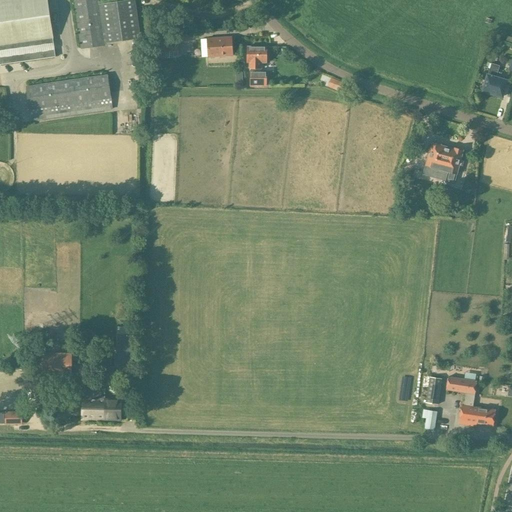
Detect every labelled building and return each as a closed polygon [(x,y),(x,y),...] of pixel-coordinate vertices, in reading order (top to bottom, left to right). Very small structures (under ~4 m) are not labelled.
[(0,0),(0,64),(56,57),(53,38),(54,38),(47,0),(0,0)] [(99,5),(98,0),(73,0),(81,49),(105,46),(105,44),(99,5)] [(99,5),(105,44),(141,39),(135,0),(125,2),(99,5)] [(157,37),(158,56),(178,55),(177,43),(166,44),(165,36),(157,37)] [(208,56),(233,54),(232,36),(207,37),(208,56)] [(266,63),(266,46),(248,46),(248,63),(249,63),(249,68),(261,68),(261,63),(266,63)] [(502,97),(507,81),(496,78),(500,66),(491,63),(487,75),(482,91),(502,97)] [(251,80),(266,80),(266,71),(251,70),(251,80)] [(31,122),(113,110),(112,99),(108,74),(26,86),(31,122)] [(327,85),(338,90),(341,81),(330,77),(327,85)] [(455,183),(463,151),(454,148),(453,148),(441,145),(431,142),(422,174),(455,183)] [(133,336),(132,336),(118,336),(118,337),(117,366),(133,366),(133,336)] [(40,356),(40,373),(69,373),(69,356),(40,356)] [(95,371),(107,371),(107,360),(96,360),(95,371)] [(79,366),(79,374),(88,374),(88,366),(79,366)] [(79,375),(79,385),(92,385),(92,375),(79,375)] [(438,405),(442,379),(430,377),(426,403),(438,405)] [(463,405),(473,407),(476,381),(448,377),(446,390),(465,393),(463,405)] [(93,398),(93,389),(83,389),(82,419),(97,419),(97,409),(101,409),(101,399),(93,398)] [(106,389),(93,389),(93,398),(101,399),(101,409),(97,409),(97,419),(120,420),(121,399),(104,399),(104,391),(106,391),(106,389)] [(473,407),(463,405),(461,405),(459,423),(477,426),(477,423),(493,426),(496,410),(473,407)] [(435,430),(437,412),(428,410),(423,409),(422,418),(426,419),(425,428),(435,430)] [(5,423),(22,423),(22,413),(5,413),(5,423)]
